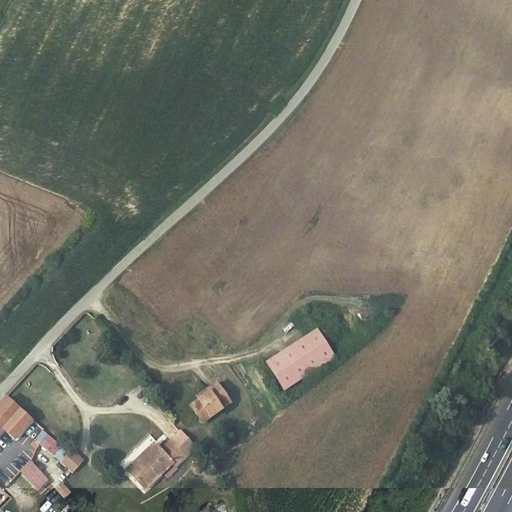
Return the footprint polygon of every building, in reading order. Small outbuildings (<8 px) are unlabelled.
[(316,330),(265,362),(283,390),(334,357),(316,330)] [(190,406),(199,419),(207,413),(210,416),(230,403),(216,383),(206,390),(208,392),(198,400),(190,406)] [(206,390),(196,397),(198,400),(208,392),(206,390)] [(0,429),(4,426),(16,437),(23,428),(31,419),(5,397),(0,403),(0,429)] [(207,413),(199,419),(202,423),(210,416),(207,413)] [(23,428),(28,432),(36,423),(31,419),(23,428)] [(134,462),(126,470),(144,489),(172,463),(175,466),(195,447),(180,432),(160,451),(157,447),(138,466),(134,462)] [(44,437),(40,433),(34,440),(39,444),(44,437)] [(61,447),(46,435),(44,437),(39,444),(53,456),(61,447)] [(153,444),(134,462),(138,466),(157,447),(153,444)] [(68,453),(61,447),(53,456),(60,462),(68,453)] [(31,462),(20,472),(37,490),(48,480),(31,462)] [(175,466),(166,475),(168,477),(178,469),(175,466)] [(63,497),(56,488),(45,498),(53,507),(63,497)] [(216,511),(217,511),(205,502),(198,511),(216,511)]
